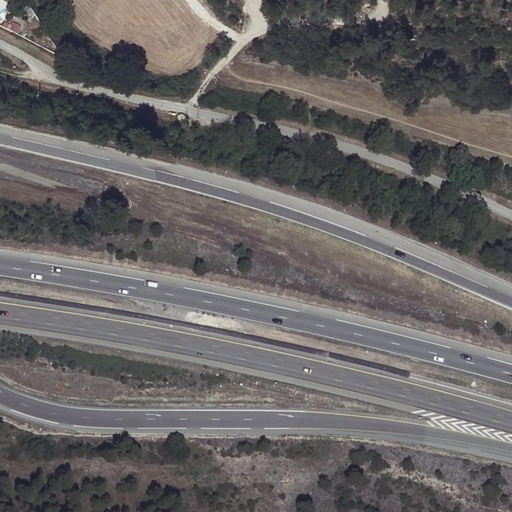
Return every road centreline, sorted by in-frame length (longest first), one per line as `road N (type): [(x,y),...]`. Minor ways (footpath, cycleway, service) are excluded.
road 1 (unclassified): [(0,41),(66,81),(323,139),(511,214)]
road 2 (motorway): [(511,302),(356,236),(0,137)]
road 3 (motorway): [(0,310),(302,365),(511,419)]
road 4 (motorway): [(511,373),(280,314),(0,265)]
road 5 (motorway): [(0,394),(82,418),(283,417),(511,447)]
